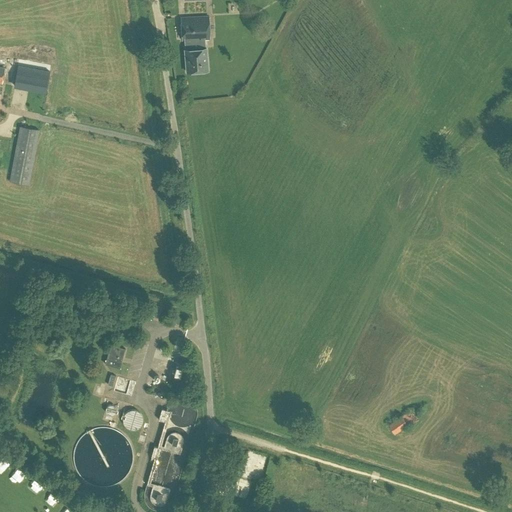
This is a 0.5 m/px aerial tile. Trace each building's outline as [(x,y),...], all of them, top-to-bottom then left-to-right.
[(205,39),(210,38),(208,16),(181,18),(182,40),(184,40),(185,50),(186,72),(208,71),(206,49),(205,39)] [(30,57),(32,45),(0,39),(0,53),(14,56),(14,55),(30,57)] [(18,64),(13,92),(36,95),(37,90),(45,91),(49,69),(18,64)] [(29,183),(38,129),(20,126),(11,180),(29,183)] [(119,368),(125,349),(110,345),(105,364),(119,368)] [(179,379),(183,367),(177,365),(175,369),(173,377),(179,379)] [(113,386),(116,376),(110,374),(107,385),(113,386)] [(197,412),(197,410),(196,407),(195,405),(194,403),(192,401),(190,400),(188,399),(185,398),(183,398),(181,398),(178,399),(176,399),(174,401),(172,402),(170,404),(169,406),(168,409),(168,411),(162,409),(158,420),(165,422),(157,447),(154,446),(151,457),(154,458),(144,492),(144,494),(144,497),(144,500),(145,502),(146,504),(148,506),(150,508),(152,509),(154,510),(157,511),(159,511),(162,510),(164,510),(167,508),(169,507),(170,505),(172,503),(173,500),(197,417),(197,414),(197,412)] [(133,430),(146,422),(136,405),(122,414),(133,430)] [(419,412),(416,407),(412,410),(388,425),(394,435),(418,419),(415,415),(419,412)] [(80,439),(78,441),(78,442),(77,442),(76,445),(74,449),(74,453),(73,457),(73,461),(74,465),(75,468),(77,472),(79,475),(82,478),(85,481),(88,483),(91,485),(95,486),(99,487),(103,487),(107,487),(110,486),(114,485),(118,483),(121,481),(124,479),(127,476),(129,472),(131,469),(132,465),(133,461),(133,458),(133,454),(132,450),(131,446),(129,442),(127,439),(125,436),(122,434),(118,431),(115,430),(111,428),(107,427),(103,427),(100,427),(96,428),(94,429),(92,429),(90,430),(88,431),(88,432),(86,432),(81,436),(80,439)] [(0,467),(5,472),(14,461),(5,454),(0,461),(0,467)]
